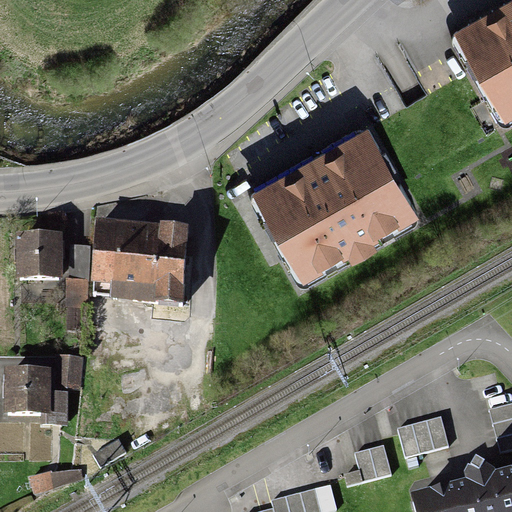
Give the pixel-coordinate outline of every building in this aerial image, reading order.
[(511,1),(449,37),(495,119),(511,110),(511,1)] [(363,136),(259,194),(305,276),(409,218),(363,136)] [(193,244),(101,234),(94,303),(185,313),(193,244)] [(61,246),(22,247),(23,290),(63,289),(61,246)] [(80,362),(63,363),(64,395),(81,394),(80,362)] [(49,380),(9,381),(11,426),(65,424),(65,402),(50,403),(49,380)] [(511,406),(490,411),(499,452),(511,449),(511,406)] [(439,420),(398,431),(407,462),(448,451),(439,420)] [(384,447),(352,457),(360,484),(392,475),(384,447)] [(511,511),(511,474),(414,499),(417,511),(511,511)] [(320,511),(315,491),(244,508),(245,511),(320,511)]
